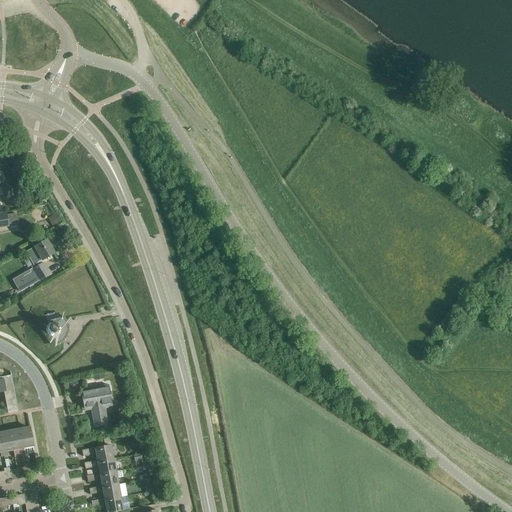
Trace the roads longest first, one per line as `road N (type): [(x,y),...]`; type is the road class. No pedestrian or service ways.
road 1 (tertiary): [(507,511),(434,456),(332,353),(276,284),(138,77)]
road 2 (track): [(189,18),(285,181),(419,356),(511,420)]
road 3 (residential): [(39,158),(140,339),(187,504)]
road 4 (secondary): [(209,511),(181,369),(114,173)]
road 5 (residential): [(64,478),(35,373),(0,342)]
